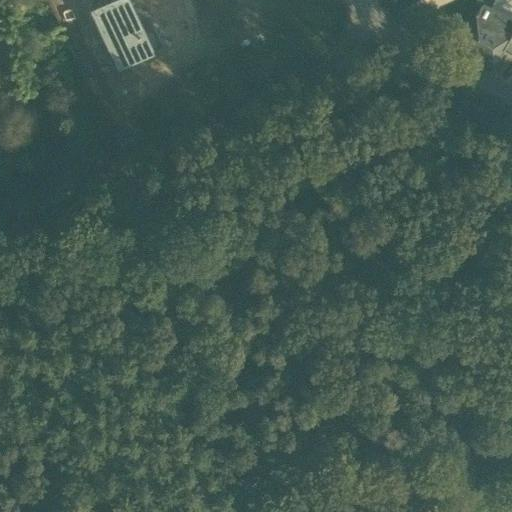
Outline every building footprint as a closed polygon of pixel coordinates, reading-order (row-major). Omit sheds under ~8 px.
[(88,0),(83,3),(98,34),(103,32),(92,9),(111,1),(110,0),(88,0)] [(118,65),(152,49),(143,30),(129,0),(112,0),(111,1),(92,9),(103,32),(118,65)] [(492,68),(502,50),(511,33),(511,22),(481,5),(456,47),(492,68)] [(152,26),(143,30),(152,49),(161,45),(152,26)] [(0,80),(14,76),(0,33),(0,80)] [(511,33),(502,50),(511,55),(511,33)]
